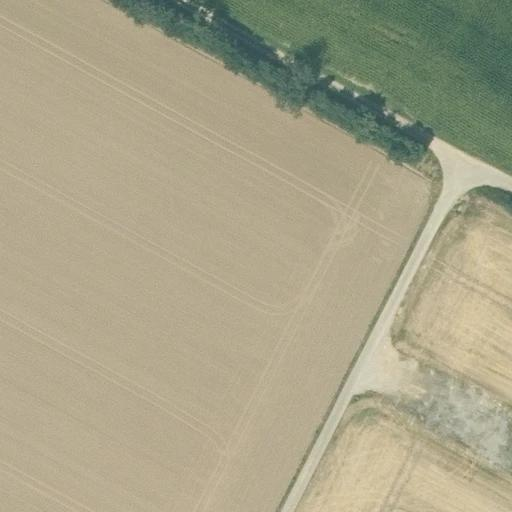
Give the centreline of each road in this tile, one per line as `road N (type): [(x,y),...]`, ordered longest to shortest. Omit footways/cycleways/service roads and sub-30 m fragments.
road 1 (track): [(294,511),(475,166)]
road 2 (track): [(173,0),(475,166)]
road 3 (track): [(372,364),(497,432)]
